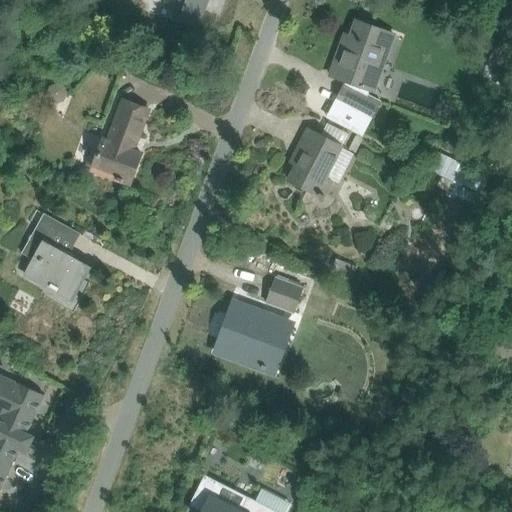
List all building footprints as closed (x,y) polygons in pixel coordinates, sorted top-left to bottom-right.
[(178,22),(180,23),(198,29),(208,0),(166,0),(165,5),(182,11),(178,22)] [(373,91),(378,77),(372,75),(388,33),(356,21),(347,47),(341,45),(330,76),(373,91)] [(358,115),(370,121),(379,104),(367,97),(358,115)] [(149,110),(130,103),(122,100),(107,140),(104,138),(92,171),(129,185),(141,153),(133,150),(139,134),(140,134),(149,110)] [(322,197),(330,181),(325,178),(341,147),(307,130),(296,151),(302,154),(289,180),(322,197)] [(91,265),(51,242),(62,223),(44,213),(36,210),(30,220),(37,224),(20,254),(32,261),(24,275),(42,285),(44,281),(69,295),(77,282),(81,284),(91,265)] [(357,267),(336,257),(329,271),(351,281),(357,267)] [(302,287),(295,285),(276,277),(266,304),(292,313),(302,287)] [(281,322),(253,311),(234,304),(217,351),(264,368),(281,322)] [(407,335),(389,337),(390,349),(408,347),(407,335)] [(485,352),(511,362),(511,344),(497,339),(492,354),(485,351),(485,352)] [(0,414),(0,415),(0,416),(0,484),(10,463),(12,464),(18,449),(26,453),(33,437),(26,433),(44,395),(0,374),(0,414)] [(230,400),(226,413),(238,416),(242,404),(230,400)] [(198,487),(189,505),(200,511),(199,511),(277,511),(248,497),(241,509),(198,487)]
